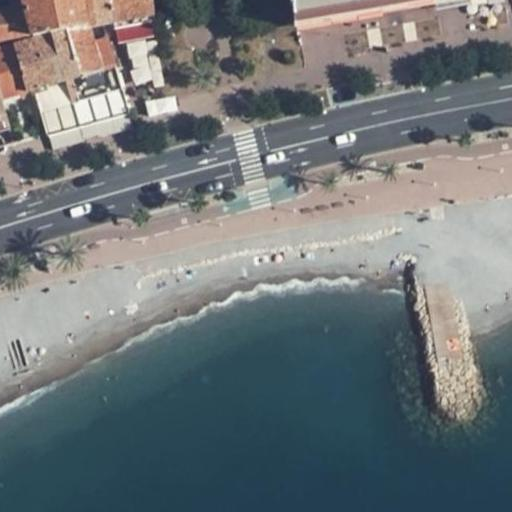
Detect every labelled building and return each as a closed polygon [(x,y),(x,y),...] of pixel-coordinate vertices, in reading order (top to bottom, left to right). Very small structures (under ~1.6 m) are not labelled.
[(13,13),(0,14),(0,44),(36,38),(69,32),(87,29),(83,0),(22,0),(25,11),(13,13)] [(10,0),(13,13),(25,11),(22,0),(10,0)] [(114,24),(110,0),(83,0),(87,29),(90,28),(97,27),(102,26),(114,24)] [(128,0),(110,0),(114,24),(131,21),(128,0)] [(128,0),(131,21),(154,17),(152,0),(128,0)] [(292,0),(293,6),(295,7),(296,19),(408,0),(292,0)] [(97,27),(90,28),(94,43),(101,41),(97,27)] [(109,94),(103,72),(94,43),(90,28),(87,29),(69,32),(89,100),(109,94)] [(72,105),(89,100),(69,32),(36,38),(36,39),(16,45),(29,93),(65,83),(68,93),(72,105)] [(106,39),(101,41),(94,43),(103,72),(115,68),(106,39)] [(16,45),(0,49),(0,92),(2,101),(29,93),(16,45)] [(115,68),(103,72),(109,94),(122,91),(115,68)] [(109,94),(115,113),(118,112),(127,109),(122,91),(109,94)] [(0,130),(9,127),(2,101),(0,92),(0,130)] [(37,102),(47,133),(79,124),(72,105),(68,93),(37,102)] [(89,100),(95,119),(115,113),(109,94),(89,100)] [(79,124),(95,119),(89,100),(72,105),(79,124)]
